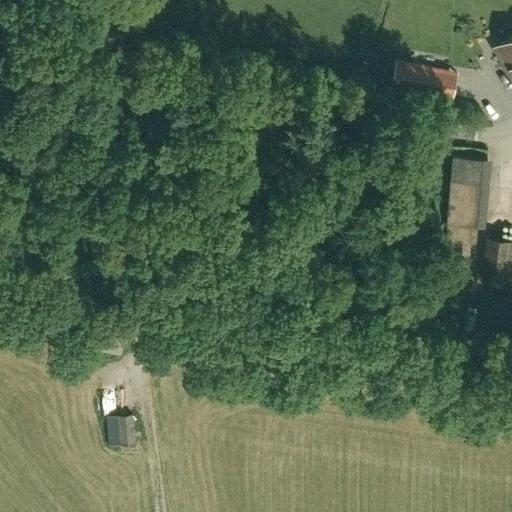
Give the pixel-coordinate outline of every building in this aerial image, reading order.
[(511,36),(495,46),(511,74),(511,36)] [(456,72),(397,61),(393,84),(452,95),(456,72)] [(454,154),(448,222),(482,225),(488,157),(454,154)] [(485,276),(511,278),(511,236),(490,235),(485,276)] [(99,332),(95,348),(118,353),(122,337),(99,332)] [(103,413),(104,443),(131,441),(130,412),(103,413)]
